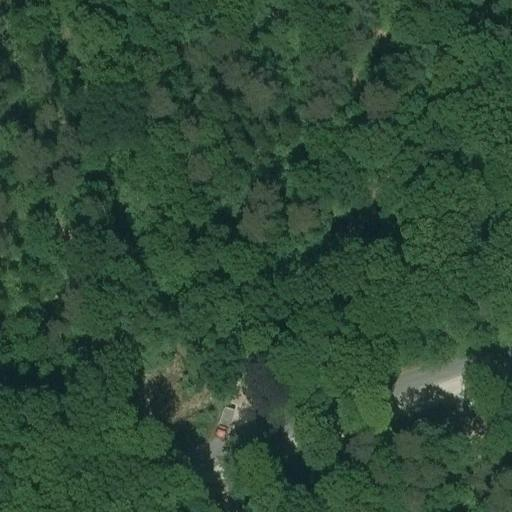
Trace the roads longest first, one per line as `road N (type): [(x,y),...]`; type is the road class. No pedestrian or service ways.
road 1 (track): [(175,511),(503,0)]
road 2 (unclassified): [(45,511),(511,345)]
